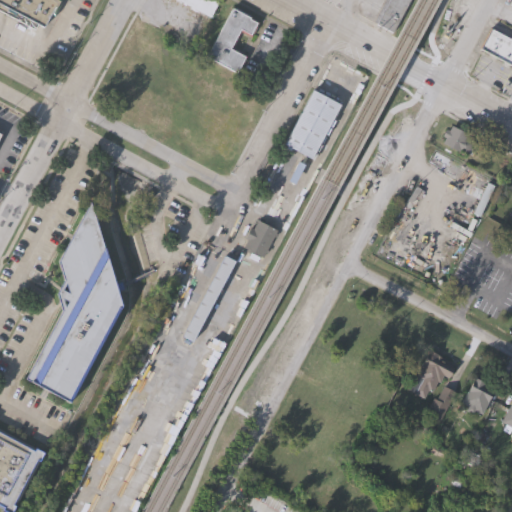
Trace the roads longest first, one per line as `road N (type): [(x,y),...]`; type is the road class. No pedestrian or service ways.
road 1 (residential): [(488,0),(348,262)]
road 2 (residential): [(348,262),(209,511)]
road 3 (residential): [(234,203),(226,190),(0,67)]
road 4 (tertiary): [(124,0),(0,234)]
road 5 (residential): [(0,86),(221,206),(234,203)]
road 6 (residential): [(234,203),(328,24)]
road 7 (residential): [(348,262),(511,349)]
road 8 (tertiary): [(406,67),(511,127)]
